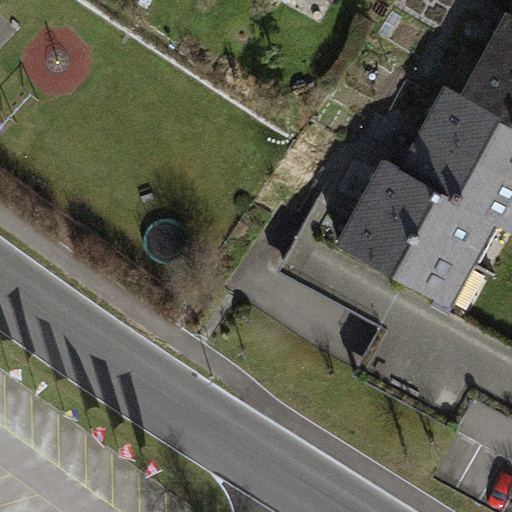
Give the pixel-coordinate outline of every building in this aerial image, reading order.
[(511,14),(510,13),(487,54),(511,68),(511,14)] [(511,68),(487,54),(464,95),(511,122),(511,68)] [(511,122),(464,95),(448,86),(425,127),(511,176),(511,122)] [(511,207),(511,176),(425,127),(402,169),(486,215),(503,225),(511,207)] [(486,215),(402,169),(386,160),(363,202),(463,257),(486,215)] [(463,257),(363,202),(340,244),(440,299),(463,257)]
